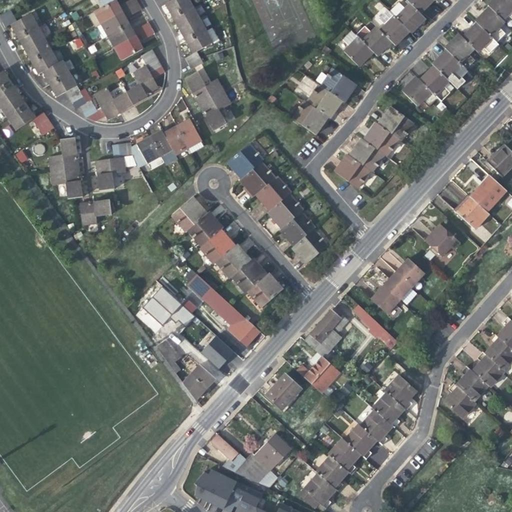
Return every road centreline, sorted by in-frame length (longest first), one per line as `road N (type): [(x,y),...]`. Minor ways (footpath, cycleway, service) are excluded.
road 1 (residential): [(370,241),(312,169),(465,0)]
road 2 (residential): [(0,40),(32,92),(82,125),(118,130),(151,111),(169,81),(168,43),(145,0)]
road 3 (residential): [(364,510),(419,434),(440,360),(511,278)]
road 4 (unclassified): [(511,88),(370,241)]
road 5 (unclassified): [(314,301),(192,432)]
road 6 (residential): [(314,301),(214,185)]
